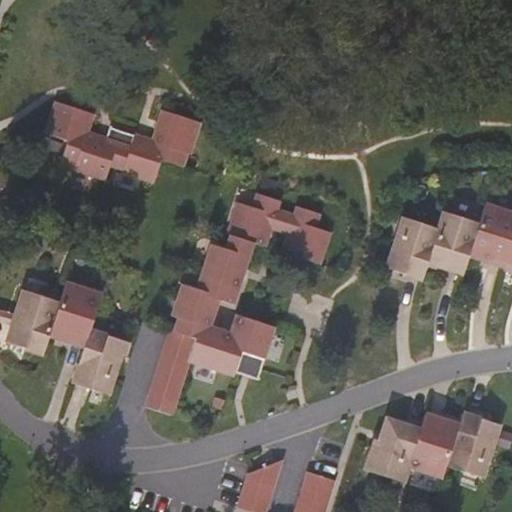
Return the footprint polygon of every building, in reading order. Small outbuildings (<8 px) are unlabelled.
[(184,171),(200,125),(163,113),(160,123),(151,120),(145,139),(101,124),(97,136),(80,131),(86,113),(49,100),(38,132),(73,145),(65,169),(111,185),(115,171),(159,186),(167,165),(184,171)] [(232,310),(254,242),(270,248),(276,231),(292,236),(287,251),(319,262),(330,229),(312,223),(315,213),(289,205),(285,216),(267,210),(271,198),(248,190),(244,202),(228,196),(214,239),(205,236),(190,282),(178,278),(166,312),(181,317),(177,330),(199,337),(193,357),(259,379),(277,326),(244,315),(237,335),(215,327),(222,306),(232,310)] [(511,218),(488,210),(481,232),(469,269),(511,280),(511,218)] [(469,269),(481,232),(442,219),(437,236),(429,275),(464,284),(469,269)] [(437,236),(403,223),(383,277),(423,290),(429,275),(437,236)] [(61,312),(23,299),(5,351),(44,364),(51,346),(84,357),(73,391),(113,404),(132,349),(92,336),(103,302),(68,290),(61,312)] [(454,427),(427,418),(421,436),(412,477),(441,487),(446,477),(459,444),(449,439),(454,427)] [(503,433),(464,419),(459,444),(446,477),(486,490),(503,433)] [(421,436),(387,423),(377,448),(372,445),(362,479),(406,494),(412,477),(421,436)] [(250,457),(239,511),(244,511),(270,511),(281,464),(250,457)] [(294,511),(326,511),(337,482),(308,472),(294,511)]
